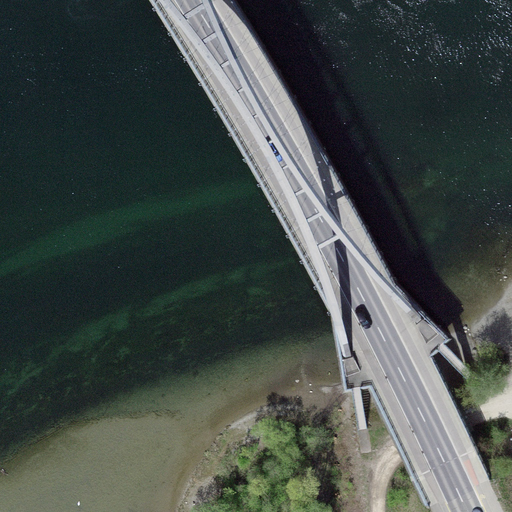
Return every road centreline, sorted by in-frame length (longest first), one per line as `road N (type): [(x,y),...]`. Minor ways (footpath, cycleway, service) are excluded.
road 1 (secondary): [(189,0),(329,241),(466,511)]
road 2 (track): [(497,403),(394,454),(381,471),(380,511)]
